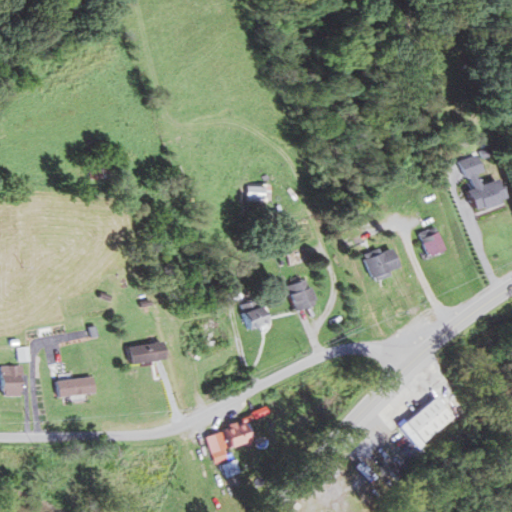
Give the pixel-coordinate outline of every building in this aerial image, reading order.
[(108,176),(104,154),(81,158),(85,181),(108,176)] [(501,179),(482,184),(479,173),(485,171),(481,155),(463,160),(471,189),(469,189),(475,210),(507,201),(501,179)] [(244,201),(264,201),(264,186),(244,186),(244,201)] [(443,249),(434,226),(417,233),(426,256),(443,249)] [(377,247),(360,256),(374,281),(400,266),(389,247),(380,253),(377,247)] [(314,303),(304,279),(286,286),(296,310),(314,303)] [(242,305),(248,330),(265,325),(259,300),(242,305)] [(227,342),(221,323),(200,329),(205,348),(227,342)] [(163,360),(162,342),(126,346),(128,363),(163,360)] [(20,365),(0,365),(0,395),(20,396),(20,365)] [(54,380),(55,397),(92,393),(91,376),(54,380)] [(395,425),(411,447),(450,420),(433,397),(395,425)] [(223,427),(226,448),(249,444),(246,423),(223,427)] [(240,472),(236,460),(222,464),(226,476),(240,472)]
